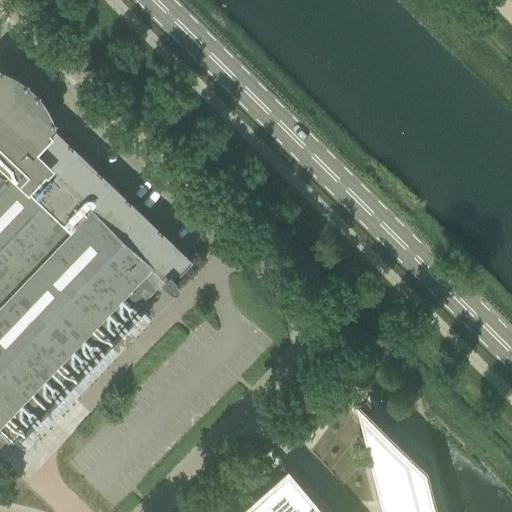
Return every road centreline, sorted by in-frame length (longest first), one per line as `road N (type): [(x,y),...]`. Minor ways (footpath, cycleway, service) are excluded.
road 1 (unclassified): [(151,511),(293,361),(298,315),(229,229),(0,5)]
road 2 (primary): [(511,355),(152,0)]
